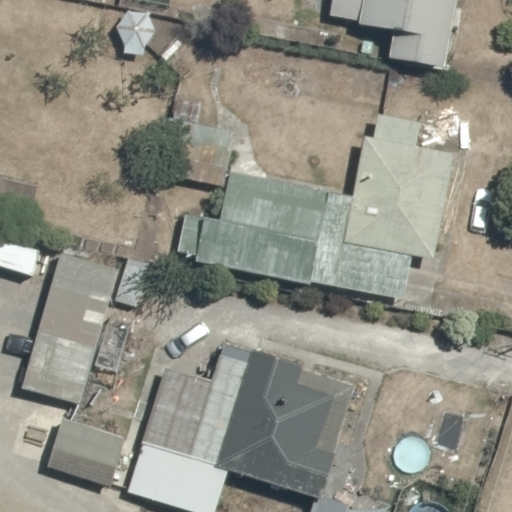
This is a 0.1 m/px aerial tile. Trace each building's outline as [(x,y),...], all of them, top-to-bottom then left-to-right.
[(453,0),(330,0),(327,21),(391,34),(386,62),(440,72),(453,0)] [(340,248),(407,260),(429,264),(448,157),(411,151),(416,122),(366,113),(352,198),(349,197),(340,248)] [(227,130),(167,126),(163,182),(222,187),(227,130)] [(340,248),(349,197),(233,177),(228,208),(181,199),(170,263),(400,303),(407,260),(340,248)] [(74,411),(117,265),(62,249),(19,395),(74,411)] [(351,389),(216,349),(204,386),(159,372),(121,496),(172,511),(211,511),(223,477),(316,505),(351,389)] [(121,441),(60,421),(45,468),(106,488),(121,441)] [(374,511),(319,496),(313,511),(374,511)]
